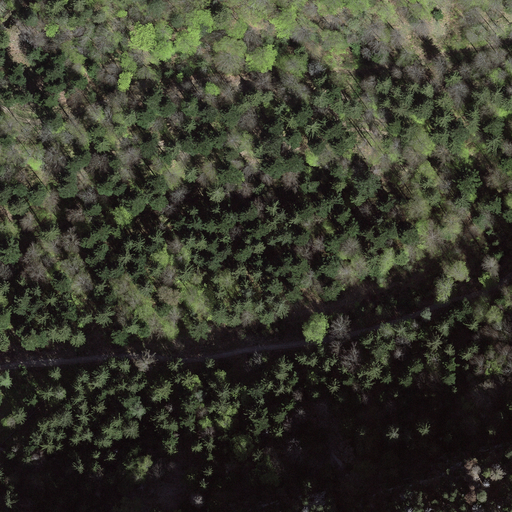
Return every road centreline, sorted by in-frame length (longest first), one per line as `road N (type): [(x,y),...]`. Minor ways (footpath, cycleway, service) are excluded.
road 1 (track): [(0,368),(197,358),(326,340),(472,295),(511,273)]
road 2 (track): [(0,108),(39,120),(188,81),(359,73),(511,40)]
